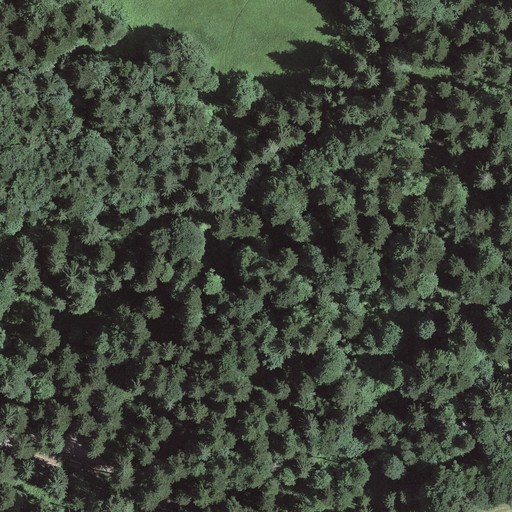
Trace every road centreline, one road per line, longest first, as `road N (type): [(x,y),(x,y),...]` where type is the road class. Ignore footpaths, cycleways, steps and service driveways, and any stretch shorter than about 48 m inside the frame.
road 1 (track): [(87,425),(30,317),(55,302),(91,301),(131,279),(218,174),(245,135),(240,101),(222,73),(259,20),(263,0)]
road 2 (track): [(190,511),(87,425),(0,432)]
